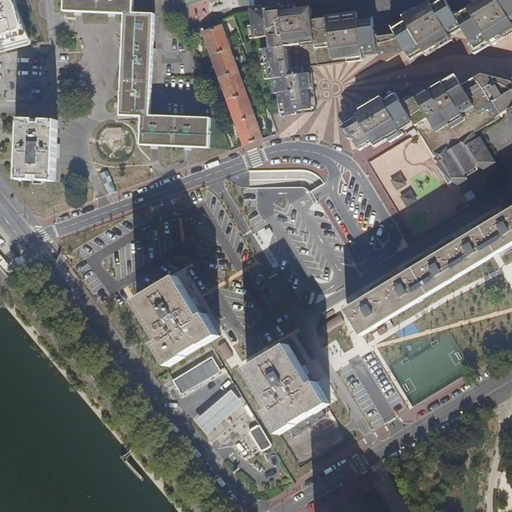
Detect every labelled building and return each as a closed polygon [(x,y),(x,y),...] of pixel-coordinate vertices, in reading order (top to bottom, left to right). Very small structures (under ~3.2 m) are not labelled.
[(0,0),(0,55),(31,47),(22,0),(0,0)] [(210,148),(211,118),(151,116),(153,50),(156,50),(156,49),(153,49),(154,15),(133,14),(133,0),(65,0),(65,12),(75,13),(75,16),(76,16),(76,13),(109,14),(109,17),(110,17),(110,14),(125,14),(125,24),(121,24),(121,25),(125,25),(124,48),(121,48),(124,48),(122,92),(119,91),(119,92),(122,92),(121,116),(143,117),(142,145),(152,145),(152,149),(153,149),(153,145),(185,147),(185,150),(186,150),(186,147),(210,148)] [(511,0),(481,0),(469,8),(469,9),(456,16),(446,0),(444,0),(433,7),(431,4),(405,20),(406,22),(394,30),(397,34),(377,37),(374,18),(359,20),(358,17),(344,19),(342,4),(311,7),(311,5),(251,12),(255,38),(263,37),(267,65),(268,64),(270,80),(278,79),(282,113),(312,109),(308,74),(305,74),(304,67),(350,62),(349,60),(364,58),(363,53),(378,51),(378,52),(385,51),(405,49),(412,60),(425,52),(425,53),(452,37),(451,36),(464,29),(476,50),(489,42),(490,43),(511,29),(511,0)] [(244,146),(263,139),(222,26),(203,33),(244,146)] [(511,81),(482,74),(463,85),(454,70),(433,82),(432,81),(427,84),(428,86),(422,89),(418,83),(398,95),(397,94),(384,101),(382,97),(356,113),(358,117),(345,125),(361,151),(374,143),(377,147),(403,131),(400,127),(413,119),(415,123),(416,124),(421,131),(422,133),(429,129),(442,150),(437,154),(441,161),(439,162),(451,182),(455,180),(463,184),(467,178),(465,174),(480,165),(488,169),(492,162),(475,132),(487,124),(488,126),(501,118),(500,116),(511,109),(511,81)] [(59,122),(45,121),(45,125),(37,124),(37,121),(22,120),(20,180),(34,181),(34,177),(42,177),(42,181),(56,181),(59,122)] [(429,129),(422,133),(435,155),(437,154),(442,150),(429,129)] [(511,209),(504,214),(503,213),(492,219),(493,221),(470,235),(469,233),(458,240),(459,242),(436,255),(435,254),(424,261),(425,262),(402,276),(401,274),(390,281),(391,283),(368,296),(367,295),(356,302),(357,303),(346,310),(362,336),(511,245),(511,209)] [(171,369),(220,339),(206,314),(202,317),(178,277),(136,303),(160,342),(156,345),(171,369)] [(287,345),(246,370),(270,410),(266,413),(279,435),(288,430),(292,437),(324,417),(320,410),(329,405),(316,383),(311,385),(287,345)] [(221,370),(213,357),(174,379),(183,394),(221,370)] [(334,401),(339,398),(327,376),(320,380),(323,385),(325,384),(334,401)] [(211,432),(245,403),(233,389),(199,419),(211,432)] [(271,445),(259,426),(251,430),(263,450),(271,445)]
